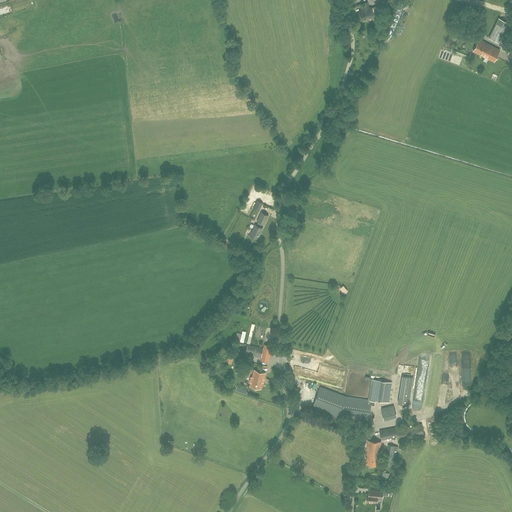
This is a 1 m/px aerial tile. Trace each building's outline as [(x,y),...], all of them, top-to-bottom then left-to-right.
[(371,8),(369,9),(367,3),(360,5),(362,11),(359,12),(362,20),(373,17),(371,8)] [(489,38),(498,43),(508,23),(499,18),(496,23),(489,38)] [(473,51),(493,61),(494,62),(500,50),(479,40),(473,51)] [(0,78),(12,76),(9,62),(0,63),(0,78)] [(293,209),(296,197),(290,195),(287,207),(293,209)] [(257,201),(254,208),(259,211),(263,203),(257,201)] [(264,225),(269,216),(262,212),(257,221),(259,222),(257,225),(256,225),(251,235),(258,239),(263,228),(260,227),(262,223),(264,225)] [(264,345),(263,348),(248,345),(246,354),(261,357),(261,360),(268,362),(272,346),(264,345)] [(265,373),(255,370),(252,378),(251,377),(250,382),(251,382),(250,386),(261,389),(265,373)] [(403,376),(399,404),(409,405),(413,377),(403,376)] [(342,418),(368,422),(371,406),(375,406),(376,400),(389,402),(391,383),(372,380),(369,400),(345,397),(320,387),(313,407),(342,418)] [(382,408),(384,416),(396,413),(395,406),(382,408)] [(398,442),(424,437),(422,424),(396,429),(395,427),(379,431),(381,439),(397,436),(398,442)] [(367,454),(380,455),(381,442),(368,441),(367,454)] [(387,451),(384,465),(392,467),(394,451),(398,452),(398,447),(388,445),(387,451)] [(367,454),(366,464),(371,465),(373,466),(374,465),(379,465),(380,455),(367,454)] [(367,494),(366,502),(377,503),(377,498),(382,498),(382,496),(383,492),(373,491),(373,495),(369,494),(367,494)]
